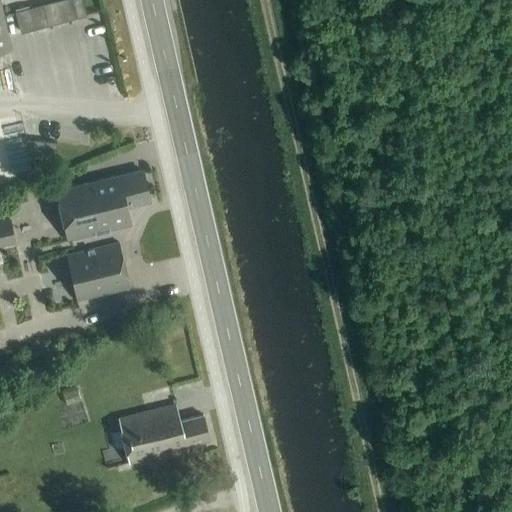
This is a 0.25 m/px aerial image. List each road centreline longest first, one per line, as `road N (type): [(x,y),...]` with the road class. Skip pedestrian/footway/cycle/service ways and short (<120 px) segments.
road 1 (track): [(383,511),(264,0)]
road 2 (primary): [(269,511),(151,0)]
